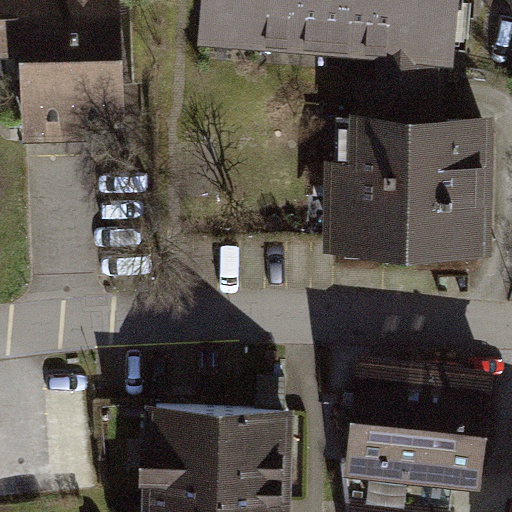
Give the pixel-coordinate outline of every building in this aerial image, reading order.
[(29,145),(135,145),(134,0),(0,0),(0,61),(29,61),(29,145)] [(453,0),(215,0),(213,39),(449,55),(453,0)] [(333,240),(482,242),(484,116),(335,113),(333,240)] [(365,361),(353,461),(415,468),(427,368),(365,361)] [(489,376),(427,368),(415,468),(477,475),(489,376)] [(137,392),(128,511),(292,511),(300,402),(137,392)]
